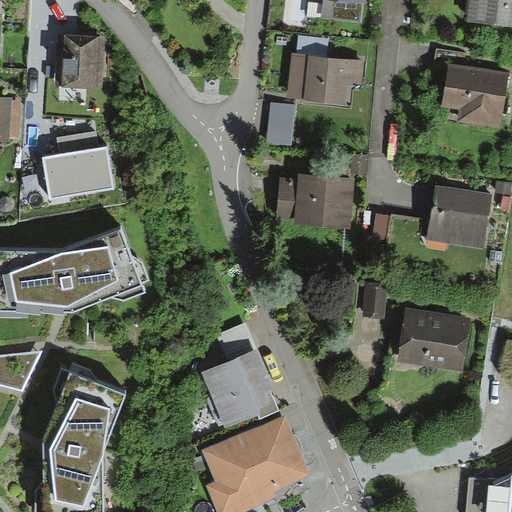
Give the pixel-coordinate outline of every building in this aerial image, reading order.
[(323,0),(322,18),(361,22),(363,2),(366,3),(365,0),(323,0)] [(511,0),(472,0),(469,22),(511,26),(511,0)] [(104,89),(107,36),(58,34),(56,86),(104,89)] [(367,64),(293,56),(288,101),(348,108),(351,83),(365,85),(367,64)] [(511,75),(450,66),(444,109),(463,111),(461,126),(504,132),(511,75)] [(11,98),(0,97),(0,140),(9,141),(9,137),(17,137),(19,102),(11,101),(11,98)] [(275,103),(275,134),(300,135),(301,103),(275,103)] [(60,154),(42,157),(49,199),(114,188),(106,147),(99,149),(96,131),(57,138),(60,154)] [(283,186),(280,220),(300,222),(300,228),(350,232),(354,179),(301,175),(300,187),(283,186)] [(490,196),(440,190),(433,246),(484,252),(490,196)] [(1,249),(5,309),(82,306),(145,283),(125,226),(67,248),(1,249)] [(387,285),(368,284),(365,320),(384,321),(387,285)] [(472,318),(408,310),(400,368),(464,377),(472,318)] [(280,404),(246,326),(217,339),(229,366),(202,378),(224,428),(280,404)] [(0,355),(0,384),(23,389),(42,351),(0,355)] [(47,440),(52,511),(106,511),(109,453),(131,397),(80,376),(47,440)] [(315,481),(289,417),(203,451),(218,489),(211,492),(218,511),(255,511),(273,505),(271,498),(315,481)] [(474,511),(492,511),(494,505),(476,503),(474,511)]
